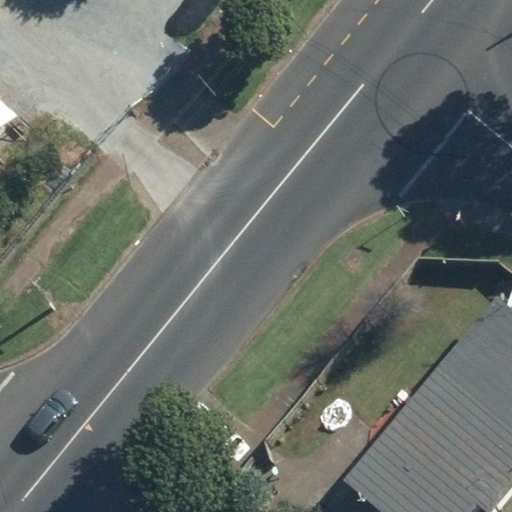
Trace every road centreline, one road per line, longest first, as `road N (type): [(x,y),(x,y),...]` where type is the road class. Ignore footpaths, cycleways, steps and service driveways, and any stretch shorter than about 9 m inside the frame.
road 1 (tertiary): [(13,511),(390,52)]
road 2 (residential): [(511,148),(390,52)]
